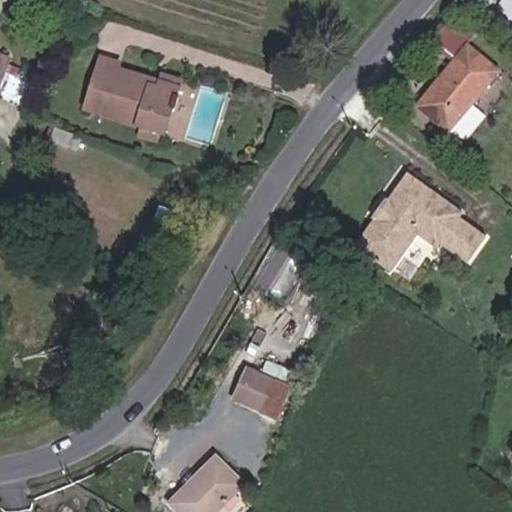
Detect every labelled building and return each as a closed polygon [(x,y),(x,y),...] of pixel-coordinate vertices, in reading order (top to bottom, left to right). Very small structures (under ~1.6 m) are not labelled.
[(420,109),(447,128),(491,74),(464,54),(420,109)] [(0,71),(8,74),(11,65),(0,60),(0,71)] [(144,80),(118,72),(119,67),(100,61),(97,71),(142,84),(144,80)] [(142,138),(158,142),(173,93),(159,89),(142,84),(97,71),(83,113),(143,132),(142,138)] [(159,89),(173,93),(177,82),(162,77),(159,89)] [(484,236),(457,217),(460,212),(404,172),(385,200),(383,198),(369,219),(371,220),(352,247),(389,272),(415,235),(434,248),(438,243),(465,262),(484,236)] [(237,397),(261,410),(274,386),(249,374),(237,397)] [(179,502),(189,511),(219,511),(250,479),(225,455),(179,502)]
